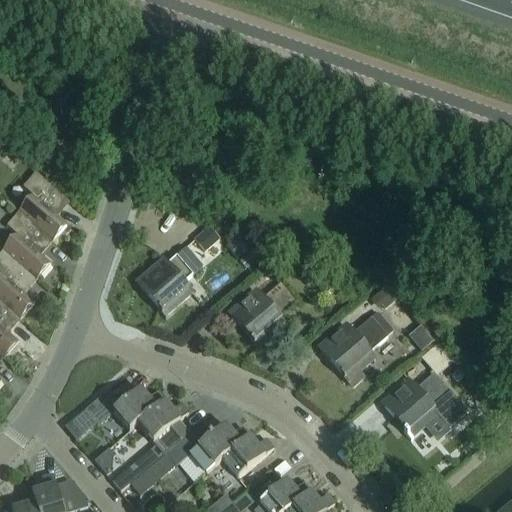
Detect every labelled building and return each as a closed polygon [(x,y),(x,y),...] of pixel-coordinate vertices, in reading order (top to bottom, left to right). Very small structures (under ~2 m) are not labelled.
[(49,156),(38,167),(66,195),(77,184),(49,156)] [(69,203),(54,190),(35,174),(23,188),(33,197),(19,213),(50,241),(52,243),(67,227),(55,216),(67,202),(68,204),(69,203)] [(36,282),(50,266),(39,255),(50,241),(19,213),(7,227),(17,236),(2,252),(34,280),(36,282)] [(20,321),(34,305),(22,294),(34,280),(2,252),(0,254),(0,273),(1,274),(0,275),(0,303),(18,320),(20,321)] [(193,276),(176,258),(167,266),(165,263),(138,286),(159,310),(158,312),(165,320),(167,318),(166,316),(181,303),(191,294),(183,284),(193,276)] [(298,303),(283,285),(264,301),(258,294),(231,317),(252,341),(250,343),(260,354),(263,352),(261,350),(271,342),(268,339),(284,325),(280,319),(298,303)] [(381,314),(397,300),(386,287),(370,301),(381,314)] [(3,360),(18,344),(6,333),(18,320),(0,303),(0,357),(1,358),(3,360)] [(391,330),(379,316),(373,321),(371,319),(354,334),(348,328),(321,352),(341,376),(340,377),(347,386),(349,385),(351,388),(362,378),(357,373),(374,358),(370,354),(388,338),(385,335),(391,330)] [(437,339),(449,358),(467,346),(455,327),(437,339)] [(450,395),(434,375),(416,391),(411,385),(384,408),(404,432),(403,434),(411,442),(413,440),(411,438),(436,417),(440,421),(459,404),(450,395)] [(149,401),(140,391),(121,407),(108,392),(84,412),(98,428),(113,414),(129,433),(137,426),(165,403),(157,394),(149,401)] [(179,422),(188,415),(181,405),(172,412),(165,403),(137,426),(155,447),(164,458),(166,456),(190,435),(179,422)] [(234,436),(225,426),(198,450),(190,457),(205,475),(213,469),(214,469),(222,462),(250,439),(242,430),(234,436)] [(257,448),(250,439),(222,462),(238,481),(258,463),(273,450),(266,441),(257,448)] [(143,476),(164,458),(155,447),(112,484),(120,494),(130,486),(142,475),(143,476)] [(142,475),(130,486),(140,497),(175,467),(166,456),(164,458),(143,476),(142,475)] [(56,487),(53,476),(41,480),(44,490),(33,494),(38,511),(78,511),(87,509),(85,499),(73,485),(72,486),(68,487),(67,483),(56,487)] [(295,492),(286,482),(259,505),(265,511),(289,511),(311,494),(303,485),(295,492)] [(38,511),(33,494),(21,497),(24,507),(11,511),(38,511)] [(319,504),(311,494),(289,511),(327,511),(334,506),(327,497),(319,504)] [(225,511),(233,506),(225,496),(219,501),(206,511),(225,511)]
